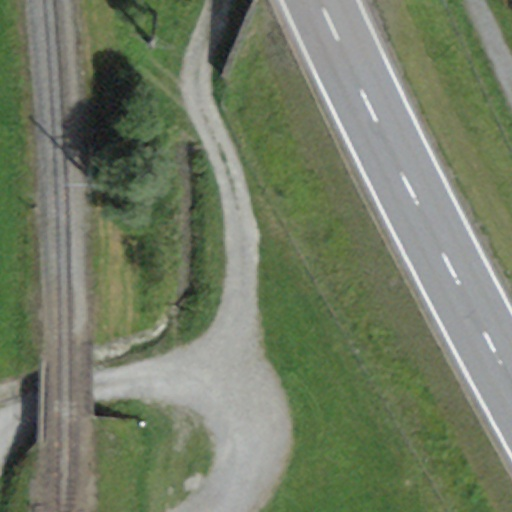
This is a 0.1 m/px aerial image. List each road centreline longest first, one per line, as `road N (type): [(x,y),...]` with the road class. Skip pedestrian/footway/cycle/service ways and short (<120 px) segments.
road 1 (primary): [(511,383),(321,0)]
road 2 (track): [(213,511),(253,461),(259,427),(245,399),(202,374),(105,388),(28,413),(0,434)]
road 3 (track): [(202,374),(232,299),(227,172),(202,92),(221,0)]
